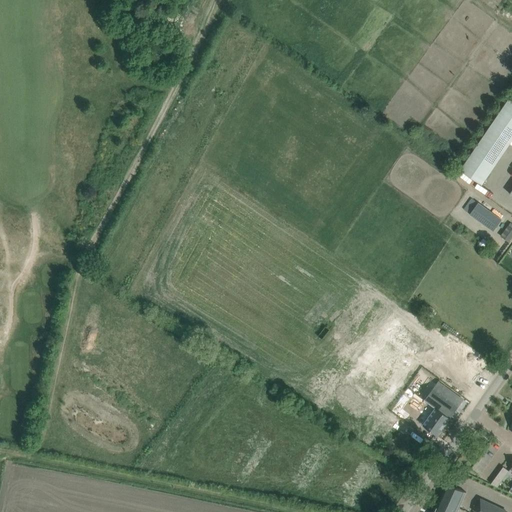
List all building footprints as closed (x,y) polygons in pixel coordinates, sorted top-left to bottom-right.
[(481,186),(511,140),(511,101),(509,99),(460,172),(481,186)] [(478,203),(470,214),(493,231),(501,219),(478,203)] [(511,229),(508,226),(501,236),(509,242),(511,237),(511,229)] [(401,329),(383,353),(417,377),(434,353),(401,329)] [(324,347),(340,356),(349,340),(334,331),(324,347)] [(451,350),(440,365),(468,384),(478,369),(451,350)] [(383,363),(376,373),(387,381),(394,372),(383,363)] [(360,379),(408,415),(416,404),(367,368),(360,379)] [(422,425),(429,430),(437,436),(463,400),(438,382),(425,400),(435,408),(422,425)] [(508,472),(502,468),(490,485),(497,488),(508,472)] [(447,484),(437,507),(434,511),(457,511),(466,493),(447,484)]
